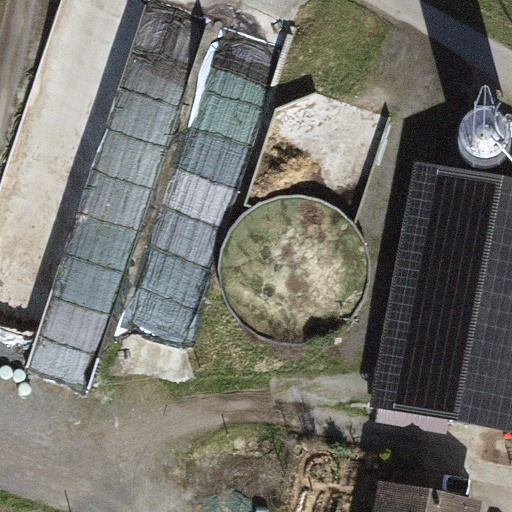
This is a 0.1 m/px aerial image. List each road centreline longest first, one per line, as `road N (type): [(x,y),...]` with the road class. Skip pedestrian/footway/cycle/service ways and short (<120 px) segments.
road 1 (track): [(154,511),(0,355),(0,79),(25,0)]
road 2 (track): [(511,60),(400,0)]
